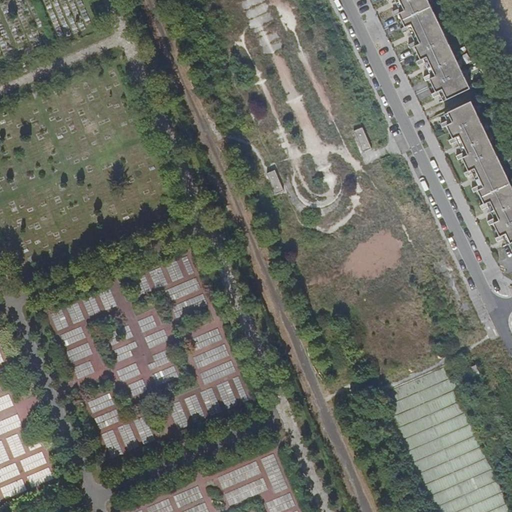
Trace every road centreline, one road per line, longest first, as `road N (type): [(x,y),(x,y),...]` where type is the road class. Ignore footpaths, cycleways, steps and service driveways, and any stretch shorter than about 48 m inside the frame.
road 1 (motorway): [(227,0),(451,511)]
road 2 (motorway): [(493,511),(274,0)]
road 3 (residential): [(496,312),(347,0)]
